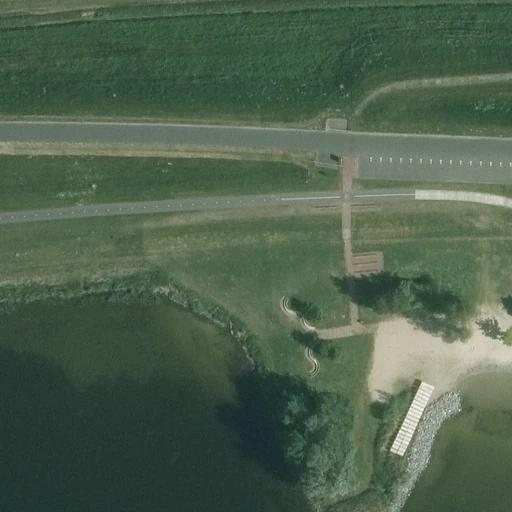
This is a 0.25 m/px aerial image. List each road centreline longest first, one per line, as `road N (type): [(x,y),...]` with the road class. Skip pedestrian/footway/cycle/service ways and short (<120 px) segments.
road 1 (unclassified): [(0,136),(349,144)]
road 2 (track): [(327,165),(337,120),(359,101),(400,87),(511,78)]
